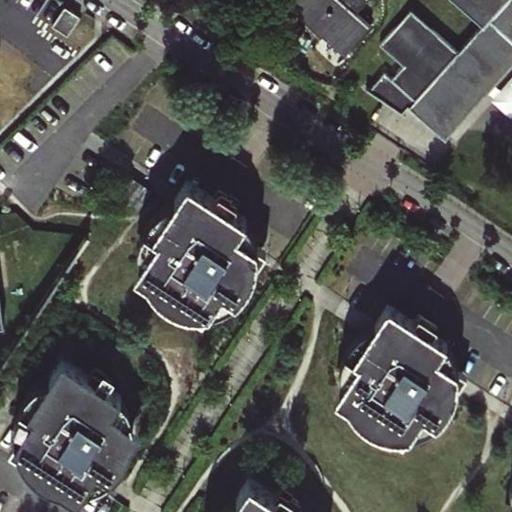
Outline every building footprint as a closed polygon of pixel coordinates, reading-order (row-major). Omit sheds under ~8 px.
[(347,56),(374,28),(343,0),(302,0),(294,9),(347,56)] [(406,119),(442,152),(494,94),(500,88),(511,74),(511,0),(441,0),(481,36),(456,63),(407,19),(376,53),(400,76),(388,89),(383,85),(367,103),(400,125),(406,119)] [(69,3),(56,22),(71,32),(84,13),(69,3)] [(511,87),(506,94),(500,88),(494,94),(500,100),(497,104),(511,117),(511,87)] [(158,182),(137,168),(122,190),(143,204),(158,182)] [(252,209),(193,169),(157,223),(163,227),(145,254),(139,263),(151,271),(156,278),(161,285),(170,293),(178,297),(191,302),(207,312),(214,302),(228,282),(240,290),(246,285),(254,275),(258,268),(261,258),(265,251),(271,243),(263,237),(242,223),(252,209)] [(246,187),(228,175),(219,187),(237,199),(246,187)] [(157,223),(180,189),(175,192),(171,194),(164,200),(158,205),(151,216),(148,223),(145,235),(144,243),(145,254),(163,227),(157,223)] [(259,223),(252,209),(242,223),(263,237),(259,223)] [(228,282),(214,302),(226,299),(233,295),(240,290),(228,282)] [(418,314),(393,296),(379,316),(357,350),(362,354),(345,380),(338,390),(351,398),(355,405),(363,415),(370,420),(379,424),(377,429),(382,431),(384,426),(390,428),(406,439),(413,429),(427,408),(440,417),(446,412),(453,402),(457,395),(461,384),(464,379),(471,369),(462,364),(441,350),(451,335),(436,326),(418,314)] [(418,314),(436,326),(441,318),(434,313),(436,309),(426,302),(418,314)] [(357,350),(379,316),(370,321),(363,326),(358,332),(351,343),(346,354),(344,362),(344,370),(345,380),(362,354),(357,350)] [(455,343),(451,335),(441,350),(462,364),(459,350),(455,343)] [(122,395),(62,356),(49,376),(20,420),(26,424),(16,438),(8,450),(24,460),(32,469),(41,477),(48,481),(59,485),(78,498),(85,486),(98,468),(110,476),(115,471),(118,473),(121,469),(118,467),(126,456),(131,444),(141,428),(112,409),(122,395)] [(96,361),(88,373),(107,385),(115,373),(96,361)] [(20,420),(49,376),(41,380),(32,388),(26,394),(22,401),(18,413),(16,421),(15,429),(16,438),(26,424),(20,420)] [(129,409),(122,395),(112,409),(132,422),(129,409)] [(427,408),(413,429),(425,425),(433,422),(440,417),(427,408)] [(110,476),(98,468),(85,486),(96,483),(105,478),(110,476)] [(303,511),(250,477),(226,511),(303,511)] [(302,494),(284,482),(276,494),(294,506),(302,494)] [(226,511),(237,496),(229,501),(219,509),(216,511),(226,511)]
